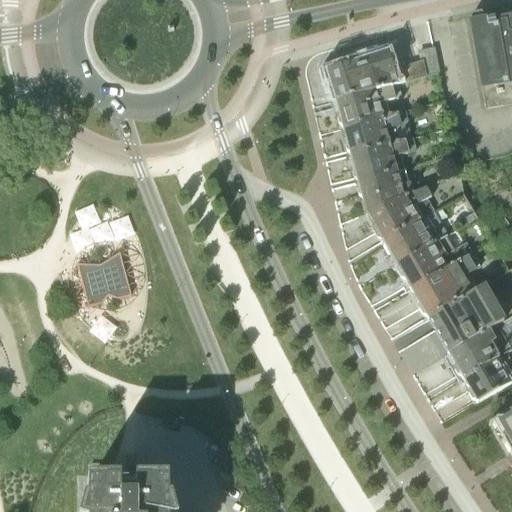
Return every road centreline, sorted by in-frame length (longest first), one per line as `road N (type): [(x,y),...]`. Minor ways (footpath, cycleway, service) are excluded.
road 1 (trunk): [(435,511),(330,356),(254,194),(187,0)]
road 2 (motorway): [(426,511),(363,422),(281,269),(182,0)]
road 3 (motorway): [(126,0),(197,230),(260,379),(340,511)]
road 4 (trunk): [(120,0),(189,224),(245,360),(333,511)]
road 5 (residential): [(119,103),(274,511)]
road 6 (residential): [(471,511),(355,322),(298,200),(236,183)]
road 7 (residential): [(409,511),(315,354),(236,183)]
road 8 (tertiary): [(213,41),(384,0)]
